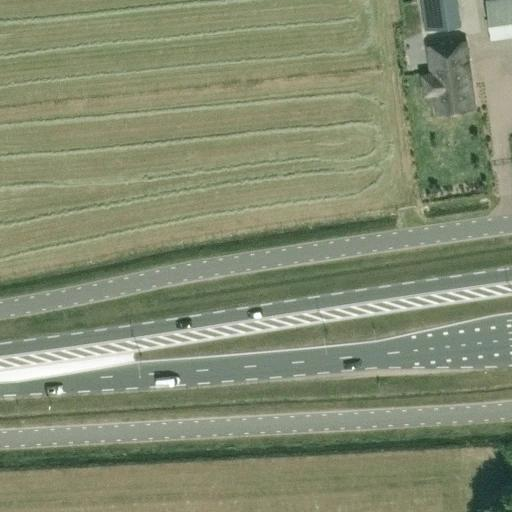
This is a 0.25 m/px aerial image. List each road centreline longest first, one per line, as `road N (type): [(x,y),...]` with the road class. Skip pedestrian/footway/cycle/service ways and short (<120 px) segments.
road 1 (unclassified): [(0,309),(511,222)]
road 2 (primary): [(511,275),(0,349)]
road 3 (primary): [(0,385),(511,338)]
road 4 (unclassified): [(0,438),(511,409)]
